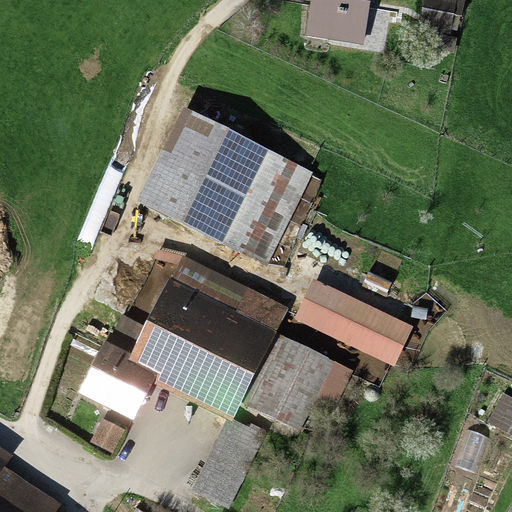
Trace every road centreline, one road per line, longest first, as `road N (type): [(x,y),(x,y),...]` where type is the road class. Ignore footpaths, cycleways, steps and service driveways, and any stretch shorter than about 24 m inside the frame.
road 1 (track): [(198,30),(153,92),(119,222),(59,326),(21,446)]
road 2 (track): [(119,222),(271,284),(291,307),(290,324),(384,371)]
